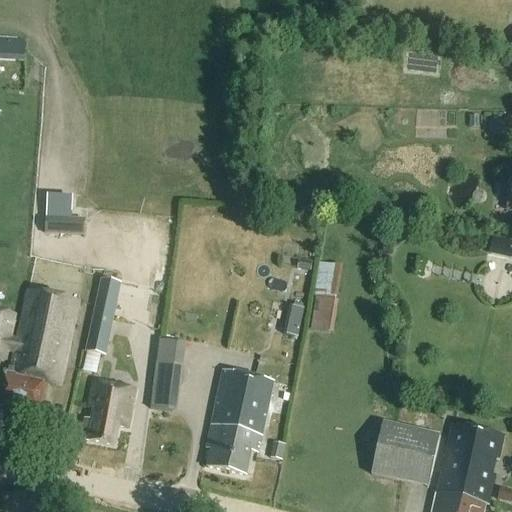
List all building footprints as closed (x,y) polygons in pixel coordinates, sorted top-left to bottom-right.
[(85,211),(46,209),(45,236),(83,238),(85,211)] [(340,332),(347,264),(323,261),(316,329),(340,332)] [(101,281),(85,353),(105,358),(121,286),(101,281)] [(9,352),(15,353),(10,378),(4,378),(0,393),(0,410),(37,419),(44,387),(60,390),(77,307),(28,296),(18,341),(11,340),(16,317),(0,313),(0,360),(7,362),(9,352)] [(184,411),(188,364),(161,362),(158,409),(184,411)] [(273,386),(223,376),(208,447),(207,452),(210,453),(206,471),(246,480),(250,461),(252,456),(258,457),(273,386)] [(119,425),(128,426),(134,393),(93,385),(88,412),(92,414),(91,424),(83,422),(78,441),(114,448),(114,446),(119,425)] [(384,424),(372,476),(430,489),(441,437),(384,424)] [(504,439),(453,428),(434,511),(482,511),(484,507),(489,508),(491,499),(494,486),(504,439)] [(273,445),(270,460),(282,462),(285,447),(273,445)] [(511,494),(499,491),(497,502),(511,505),(511,500),(511,494)]
